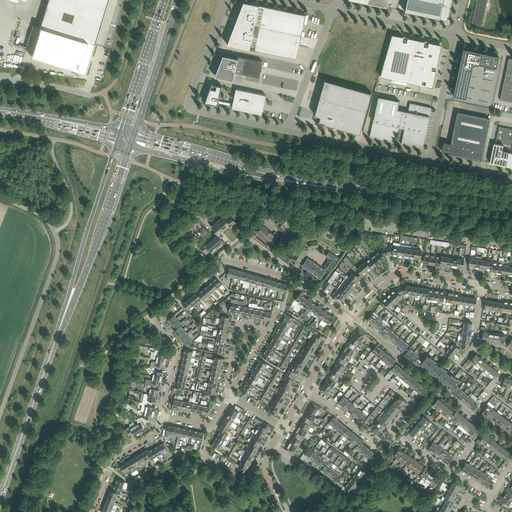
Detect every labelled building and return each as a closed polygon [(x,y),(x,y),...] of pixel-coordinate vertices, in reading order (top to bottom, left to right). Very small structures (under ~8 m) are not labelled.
[(86,73),(95,44),(108,0),(48,0),(40,27),(39,27),(33,25),(26,47),(19,44),(18,45),(26,47),(30,35),(37,37),(31,56),(77,70),(77,72),(85,74),(86,73)] [(449,16),(452,0),(407,0),(405,11),(444,19),(448,20),(449,16)] [(482,27),(487,0),(476,0),(471,25),(482,27)] [(236,23),(301,37),(306,15),(244,2),(242,6),(236,23)] [(301,37),(236,23),(231,36),(227,45),(297,59),(301,37)] [(434,82),(441,50),(442,45),(437,44),(419,40),(414,39),(392,34),(380,76),(428,86),(433,87),(434,82)] [(464,48),(463,50),(461,62),(462,62),(456,91),(455,91),(453,96),(456,96),(456,95),(464,97),(464,98),(466,98),(473,65),(475,65),(476,63),(497,68),(497,66),(496,66),(498,59),(499,59),(499,56),(464,48)] [(234,80),(234,79),(235,72),(260,77),(263,62),(238,56),(238,58),(223,55),(215,76),(216,77),(234,80)] [(511,102),(511,58),(509,58),(500,99),(511,102)] [(319,122),(360,134),(372,93),(325,80),(315,115),(321,116),(319,122)] [(233,106),(232,108),(262,114),(266,95),(249,92),(236,89),(233,104),(219,101),(222,86),(215,84),(214,84),(213,84),(209,101),(217,104),(216,105),(218,105),(219,103),(233,106)] [(391,142),(400,127),(403,111),(398,109),(400,101),(378,96),(374,118),(370,137),(391,142)] [(408,112),(403,111),(400,127),(405,128),(401,144),(423,148),(432,107),(410,103),(408,112)] [(481,161),(490,119),(458,112),(451,144),(444,142),(442,151),(455,153),(454,154),(481,160),(481,161)] [(490,162),(511,167),(511,152),(502,150),(503,146),(504,145),(494,143),(490,162)] [(224,216),(211,226),(217,234),(230,223),(232,227),(234,226),(233,225),(236,222),(230,214),(227,216),(228,218),(227,219),(224,216)] [(282,218),(275,223),(278,227),(278,228),(286,238),(302,225),(288,219),(286,217),(283,219),(282,218)] [(256,231),(272,245),(279,235),(275,231),(273,234),(262,225),(256,231)] [(203,244),(200,247),(206,254),(209,252),(208,251),(209,249),(212,253),(225,242),(219,235),(206,245),(204,242),(202,243),(203,244)] [(339,246),(346,251),(349,246),(343,241),(339,246)] [(390,244),(389,248),(386,249),(388,254),(392,253),(392,256),(398,256),(399,247),(400,243),(393,242),(393,245),(390,244)] [(291,258),(299,264),(309,249),(301,244),(291,258)] [(380,250),(379,250),(375,254),(381,261),(385,257),(384,256),(388,254),(386,249),(380,250)] [(420,260),(421,259),(424,260),(424,254),(422,253),(422,251),(416,250),(415,259),(420,260)] [(338,258),(329,251),(326,256),(329,258),(323,267),(329,271),(338,258)] [(375,254),(371,257),(377,265),(381,261),(375,254)] [(371,257),(366,261),(372,268),(377,265),(371,257)] [(326,270),(307,258),(302,266),(320,278),(326,270)] [(366,261),(362,265),(368,272),(372,268),(366,261)] [(363,276),(368,272),(362,265),(357,268),(359,271),(363,275),(363,276)] [(226,279),(228,280),(232,281),(233,277),(235,269),(229,268),(226,279)] [(233,277),(232,281),(234,281),(235,278),(239,279),(241,271),(235,269),(233,277)] [(241,279),(244,281),(247,273),(241,271),(239,279),(238,282),(240,283),(241,279)] [(360,278),(363,275),(359,271),(355,274),(353,272),(350,277),(349,277),(357,283),(361,278),(360,278)] [(244,281),(243,284),(246,285),(249,286),(250,282),(253,274),(247,273),(244,281)] [(250,282),(249,286),(251,286),(252,283),(256,284),(258,276),(253,274),(250,282)] [(347,275),(344,280),(354,287),(357,283),(349,277),(350,277),(347,275)] [(256,292),(256,291),(258,284),(262,285),(264,278),(258,276),(256,284),(254,290),(254,291),(256,292)] [(212,282),(217,288),(220,291),(221,290),(219,287),(222,284),(217,278),(212,282)] [(260,291),(262,292),(264,286),(268,287),(270,279),(264,278),(262,285),(260,291)] [(266,294),(268,294),(270,288),(273,289),(274,289),(276,281),(270,279),(268,287),(266,294)] [(344,280),(340,284),(350,292),(354,287),(344,280)] [(273,289),(272,292),(275,293),(276,289),(279,290),(282,283),(276,281),(274,289),(273,289)] [(219,296),(214,291),(217,288),(212,282),(208,286),(213,292),(218,298),(219,296)] [(328,282),(322,289),(325,291),(328,293),(330,291),(327,289),(331,284),(328,282)] [(282,283),(279,290),(278,294),(280,295),(281,291),(285,292),(288,285),(282,283)] [(339,290),(347,296),(350,292),(340,284),(337,289),(339,290)] [(400,288),(402,294),(402,293),(402,295),(404,294),(410,295),(411,286),(405,285),(405,286),(400,288)] [(213,292),(208,286),(204,289),(211,298),(212,297),(210,295),(213,292)] [(395,289),(390,293),(397,300),(401,296),(399,294),(402,294),(400,288),(395,289)] [(204,289),(200,292),(205,298),(208,296),(210,299),(211,298),(204,289)] [(203,306),(204,306),(199,300),(202,298),(208,306),(210,304),(205,299),(205,298),(200,292),(199,290),(193,295),(203,306)] [(343,301),(347,296),(339,290),(336,295),(334,293),(331,296),(336,300),(338,297),(343,301)] [(294,308),(296,309),(305,297),(302,295),(303,293),(301,291),(295,300),(298,302),(295,306),(294,308)] [(447,301),(453,302),(454,293),(454,292),(453,292),(452,291),(451,292),(448,292),(448,293),(445,292),(444,298),(444,301),(443,303),(445,304),(445,301),(447,301)] [(390,293),(386,297),(393,304),(397,300),(390,293)] [(193,295),(188,299),(196,308),(197,307),(194,304),(197,302),(202,308),(203,306),(193,295)] [(296,310),(298,311),(303,305),(305,307),(311,299),(309,297),(308,299),(305,297),(296,309),(296,310)] [(388,308),(392,304),(393,304),(386,297),(382,301),(388,308)] [(190,308),(193,306),(195,309),(196,308),(188,299),(183,304),(190,313),(192,311),(190,308)] [(238,300),(235,299),(234,304),(231,303),(228,313),(231,314),(231,312),(235,313),(236,305),(237,305),(238,300)] [(308,309),(305,313),(307,314),(315,304),(312,302),(313,300),(311,299),(305,307),(308,309)] [(240,301),(238,300),(237,305),(236,305),(235,313),(238,313),(238,315),(240,316),(243,301),(241,301),(240,301)] [(255,302),(253,302),(253,303),(252,303),(251,308),(248,307),(247,315),(250,316),(250,318),(252,318),(255,304),(255,302)] [(255,304),(252,318),(254,319),(255,317),(258,318),(260,310),(257,309),(258,303),(255,302),(255,304)] [(315,304),(307,314),(309,316),(312,312),(315,314),(321,306),(319,304),(318,306),(315,304)] [(264,306),(263,310),(260,310),(258,318),(262,318),(261,320),(264,321),(267,306),(264,306)] [(270,307),(267,306),(264,321),(266,321),(267,319),(270,320),(272,312),(269,312),(270,307)] [(315,320),(317,322),(320,318),(324,311),(322,309),(323,307),(321,306),(315,314),(317,316),(315,320)] [(319,325),(320,326),(321,325),(322,325),(329,315),(326,312),(328,311),(325,309),(324,311),(320,318),(322,320),(319,323),(320,323),(319,325)] [(168,320),(171,323),(185,312),(185,311),(177,318),(174,315),(168,320)] [(186,313),(185,312),(171,323),(175,327),(181,322),(179,319),(186,313)] [(377,318),(378,316),(374,312),(367,320),(372,324),(377,318)] [(286,317),(284,320),(297,327),(298,325),(292,321),(294,318),(285,313),(284,315),(286,317)] [(216,317),(216,320),(231,324),(231,321),(229,321),(230,317),(222,315),(221,318),(216,317)] [(332,317),(329,315),(322,325),(324,327),(327,323),(330,325),(336,316),(333,315),(332,317)] [(377,318),(372,324),(376,328),(383,320),(378,316),(377,318)] [(383,320),(376,328),(381,332),(386,326),(388,323),(383,319),(383,320)] [(175,327),(173,329),(177,334),(186,326),(183,328),(181,326),(185,322),(184,320),(181,322),(175,327)] [(213,320),(213,323),(215,323),(220,324),(219,327),(227,329),(228,326),(230,326),(231,324),(216,320),(216,321),(213,320)] [(295,330),(297,327),(284,320),(282,323),(280,322),(279,324),(288,329),(289,326),(295,330)] [(280,327),(278,330),(289,336),(290,334),(286,332),(288,329),(279,324),(278,326),(280,327)] [(193,330),(192,329),(187,333),(185,330),(187,328),(186,326),(177,334),(182,339),(193,330)] [(384,337),(391,330),(386,326),(381,332),(384,334),(382,336),(384,337)] [(457,327),(457,329),(459,329),(459,330),(463,330),(462,334),(470,335),(471,329),(463,328),(457,327)] [(483,335),(482,340),(488,341),(489,332),(484,331),(485,327),(482,327),(480,335),(483,335)] [(353,336),(361,342),(367,334),(359,329),(355,333),(353,336)] [(193,330),(182,339),(186,345),(197,335),(196,334),(196,333),(191,338),(188,335),(193,331),(193,330)] [(288,338),(290,340),(291,338),(289,336),(278,330),(276,333),(274,332),(273,334),(282,339),(283,337),(287,339),(288,338)] [(386,339),(388,337),(390,339),(395,333),(391,330),(384,337),(386,339)] [(252,341),(256,334),(250,331),(247,338),(252,341)] [(315,331),(310,339),(319,344),(323,336),(318,333),(315,331)] [(213,335),(217,336),(217,339),(225,341),(225,337),(228,338),(228,335),(213,332),(213,335)] [(400,337),(395,333),(390,339),(395,343),(400,337)] [(285,348),(287,346),(284,345),(284,344),(280,342),(282,339),(273,334),(272,336),(274,337),(272,340),(283,347),(285,348)] [(417,339),(421,343),(425,339),(420,335),(417,339)] [(356,349),(361,342),(353,336),(350,341),(348,343),(352,346),(356,349)] [(400,337),(395,343),(400,347),(405,341),(400,337)] [(216,342),(209,340),(208,343),(211,344),(223,347),(225,347),(226,345),(224,344),(225,341),(217,339),(216,342)] [(310,339),(307,343),(316,348),(319,344),(310,339)] [(460,346),(468,347),(469,341),(461,340),(458,339),(457,341),(461,342),(460,346)] [(277,347),(281,349),(283,347),(272,340),(270,343),(268,342),(267,344),(276,350),(277,347)] [(409,345),(405,341),(400,347),(402,349),(401,351),(403,353),(409,345)] [(208,343),(207,346),(215,348),(214,351),(224,353),(225,351),(223,350),(223,347),(211,344),(208,343)] [(312,352),(313,353),(316,348),(307,343),(305,348),(312,352)] [(343,351),(352,356),(356,349),(352,346),(348,343),(346,346),(345,348),(343,351)] [(372,351),(377,355),(382,349),(379,347),(380,345),(378,343),(372,351)] [(449,348),(456,353),(460,349),(453,343),(451,347),(448,344),(446,346),(449,348)] [(268,347),(266,351),(277,357),(279,359),(281,360),(282,358),(281,357),(278,355),(274,352),(276,350),(267,344),(266,346),(268,347)] [(312,352),(305,348),(304,347),(301,351),(310,356),(312,352)] [(456,353),(449,348),(447,351),(442,347),(440,349),(442,351),(453,360),(455,358),(453,356),(456,353)] [(409,348),(404,354),(409,358),(414,352),(409,348)] [(156,349),(155,355),(157,355),(156,359),(166,361),(167,355),(161,354),(162,351),(156,349)] [(386,353),(382,349),(377,355),(381,359),(386,353)] [(193,351),(185,350),(184,356),(192,358),(200,360),(201,357),(192,355),(193,351)] [(275,360),(277,357),(266,351),(264,354),(262,352),(261,355),(269,360),(271,357),(275,360)] [(310,356),(301,351),(299,356),(307,361),(310,356)] [(339,359),(347,364),(352,356),(343,351),(339,359)] [(414,352),(409,358),(414,362),(419,356),(414,352)] [(381,359),(386,363),(391,357),(386,353),(381,359)] [(471,361),(475,364),(480,357),(476,354),(473,357),(471,356),(466,362),(469,364),(471,361)] [(424,360),(421,364),(424,367),(425,366),(429,369),(428,370),(435,375),(435,374),(439,377),(438,378),(443,382),(445,384),(446,383),(450,386),(449,387),(452,390),(456,385),(457,385),(459,382),(457,380),(458,379),(451,374),(450,375),(449,374),(446,372),(447,371),(427,355),(423,360),(424,360)] [(190,363),(190,364),(197,365),(197,363),(191,361),(192,358),(184,356),(182,362),(190,363)] [(307,361),(299,356),(296,360),(305,365),(307,361)] [(419,356),(414,362),(419,366),(421,364),(424,360),(423,360),(419,356)] [(473,366),(477,369),(479,367),(485,361),(484,361),(483,359),(484,358),(482,356),(480,357),(475,364),(473,366)] [(396,361),(391,357),(386,363),(391,367),(396,361)] [(153,361),(151,362),(150,367),(152,367),(158,369),(159,366),(165,367),(166,361),(156,359),(156,362),(153,361)] [(257,365),(270,373),(272,371),(265,367),(267,364),(258,359),(257,361),(259,362),(257,365)] [(333,367),(334,367),(343,372),(347,364),(339,359),(337,361),(336,364),(335,363),(333,367)] [(485,361),(479,367),(483,371),(489,364),(487,363),(488,361),(486,359),(484,361),(485,361)] [(293,364),(301,369),(302,370),(305,365),(296,360),(293,364)] [(182,362),(181,368),(189,369),(189,370),(192,370),(193,370),(195,371),(196,369),(189,367),(190,364),(190,363),(182,362)] [(221,368),(222,364),(209,362),(208,364),(213,365),(213,368),(222,371),(223,368),(221,368)] [(483,371),(487,374),(493,368),(491,366),(493,364),(490,362),(489,364),(483,371)] [(391,370),(396,374),(401,367),(396,363),(391,370)] [(292,364),(290,368),(298,373),(301,369),(293,364),(292,364)] [(270,374),(272,376),(273,375),(270,373),(257,365),(255,368),(253,367),(252,369),(261,375),(263,372),(267,374),(269,376),(270,374)] [(158,369),(152,367),(150,367),(149,367),(147,369),(150,374),(152,373),(152,374),(153,373),(152,376),(162,379),(163,373),(158,371),(158,369)] [(330,375),(334,377),(338,380),(343,372),(334,367),(331,372),(330,375)] [(405,371),(401,367),(396,374),(400,377),(405,371)] [(192,374),(191,374),(192,370),(189,370),(189,369),(181,368),(180,373),(188,375),(191,376),(192,374)] [(298,373),(290,368),(286,374),(294,379),(296,376),(297,376),(298,373)] [(497,371),(493,368),(487,374),(492,378),(493,377),(495,379),(499,374),(497,372),(497,371)] [(253,372),(251,375),(263,383),(264,384),(266,381),(263,380),(259,377),(261,375),(252,369),(251,371),(253,372)] [(405,371),(400,377),(405,381),(410,375),(405,371)] [(187,379),(188,375),(180,373),(179,380),(186,381),(192,382),(193,380),(187,379)] [(206,376),(211,377),(210,380),(220,382),(220,380),(218,379),(219,376),(207,373),(206,376)] [(294,379),(286,374),(283,379),(284,380),(291,384),(292,384),(293,382),(294,379)] [(263,386),(264,384),(263,383),(251,375),(249,378),(247,377),(246,380),(255,385),(256,382),(263,386)] [(324,382),(325,383),(333,387),(338,380),(334,377),(330,375),(328,377),(327,379),(326,379),(324,382)] [(405,381),(410,385),(415,379),(410,375),(405,381)] [(507,387),(508,387),(511,379),(511,376),(508,375),(508,378),(505,377),(505,378),(502,377),(500,383),(503,384),(502,387),(507,388),(507,387)] [(148,384),(148,385),(154,386),(155,383),(161,385),(162,379),(152,376),(151,382),(149,382),(148,384)] [(410,385),(414,389),(419,383),(415,379),(410,385)] [(186,385),(186,381),(179,380),(177,386),(189,388),(189,386),(186,385)] [(256,392),(257,390),(253,388),(255,385),(246,380),(245,382),(247,383),(245,386),(256,392)] [(284,380),(282,384),(290,389),(293,385),(292,384),(291,384),(284,380)] [(452,390),(451,391),(456,395),(461,389),(464,386),(463,386),(465,384),(464,382),(459,387),(457,385),(456,385),(452,390)] [(329,395),(333,387),(325,383),(322,388),(320,390),(329,395)] [(424,386),(419,383),(414,389),(419,393),(424,386)] [(145,387),(150,388),(149,394),(158,396),(160,390),(154,389),(154,386),(148,385),(148,384),(145,384),(145,387)] [(279,389),(276,386),(275,387),(287,394),(290,389),(282,384),(279,389)] [(216,391),(217,388),(204,385),(203,388),(208,389),(207,392),(217,394),(218,392),(216,391)] [(340,391),(343,393),(344,392),(349,386),(347,385),(342,390),(341,390),(340,391)] [(260,395),(258,394),(259,394),(256,392),(245,386),(243,389),(241,388),(240,390),(249,395),(250,392),(254,395),(255,394),(259,397),(260,395)] [(429,390),(424,386),(419,393),(424,397),(429,390)] [(277,391),(276,393),(278,394),(285,398),(287,394),(275,387),(274,389),(277,391)] [(181,396),(182,391),(182,389),(180,388),(180,390),(179,390),(177,400),(174,399),(172,409),(174,409),(175,407),(178,408),(181,396)] [(461,389),(456,395),(461,399),(466,393),(468,390),(466,389),(464,391),(461,389)] [(466,393),(461,399),(465,403),(470,397),(473,394),(472,393),(471,392),(469,395),(466,393)] [(144,393),(142,402),(151,404),(151,401),(157,402),(158,396),(149,394),(145,393),(144,393)] [(193,413),(195,414),(198,404),(198,402),(195,401),(196,397),(196,395),(196,394),(196,393),(194,393),(193,396),(190,411),(193,411),(193,413)] [(283,403),(286,399),(285,398),(278,394),(275,398),(283,403)] [(470,397),(465,403),(470,407),(478,398),(473,394),(470,397)] [(193,396),(190,395),(190,397),(189,402),(186,401),(184,411),(186,412),(186,410),(190,411),(193,396)] [(338,402),(343,406),(348,400),(343,396),(338,402)] [(399,396),(396,400),(402,405),(404,404),(406,405),(408,403),(399,396)] [(272,403),(281,408),(283,403),(275,398),(272,403)] [(437,409),(442,402),(444,400),(441,398),(440,400),(438,398),(433,405),(437,409)] [(198,412),(202,413),(204,401),(202,400),(201,405),(198,404),(195,414),(198,415),(198,412)] [(343,406),(348,410),(353,404),(348,400),(343,406)] [(402,405),(396,400),(392,404),(399,410),(400,408),(402,409),(404,407),(402,405)] [(141,410),(142,411),(145,412),(154,414),(156,408),(150,407),(151,404),(142,402),(141,402),(140,404),(142,405),(141,410)] [(281,408),(272,403),(271,402),(268,407),(272,409),(271,412),(276,415),(281,408)] [(359,405),(355,402),(353,404),(348,410),(352,414),(358,408),(359,405)] [(442,402),(437,409),(441,412),(446,405),(447,405),(448,404),(446,402),(444,403),(442,402)] [(313,403),(309,410),(317,415),(322,408),(315,404),(313,403)] [(392,404),(389,409),(396,414),(399,410),(392,404)] [(236,417),(239,419),(240,419),(242,416),(239,415),(241,412),(239,411),(241,408),(236,405),(234,408),(232,407),(229,413),(236,417)] [(446,405),(441,412),(445,415),(451,409),(452,407),(450,405),(448,407),(447,405),(446,405)] [(487,415),(492,408),(488,405),(481,414),(484,416),(485,414),(487,415)] [(384,412),(386,413),(392,418),(396,414),(389,409),(387,407),(384,412)] [(352,414),(357,418),(362,411),(358,408),(352,414)] [(448,421),(450,419),(451,417),(456,410),(454,408),(452,410),(451,409),(445,415),(444,417),(448,421)] [(488,419),(490,417),(492,418),(497,412),(492,408),(487,415),(486,417),(488,419)] [(312,423),(317,415),(309,410),(308,410),(306,413),(307,414),(305,416),(304,418),(312,423)] [(454,422),(455,421),(461,414),(460,414),(456,410),(451,417),(450,419),(454,422)] [(367,415),(362,411),(357,418),(362,422),(367,415)] [(380,415),(382,417),(389,422),(392,418),(386,413),(384,412),(384,411),(380,415)] [(144,418),(141,417),(140,418),(146,423),(147,418),(153,420),(154,414),(145,412),(144,418)] [(465,414),(462,412),(460,414),(461,414),(455,421),(459,424),(465,417),(463,416),(465,414)] [(493,422),(494,420),(496,422),(501,415),(497,412),(492,418),(490,420),(493,422)] [(234,420),(236,417),(229,413),(226,418),(233,422),(236,424),(237,422),(234,420)] [(323,419),(324,420),(327,421),(332,415),(329,413),(323,419)] [(501,415),(496,422),(500,425),(505,418),(501,415)] [(330,424),(333,427),(338,421),(333,416),(326,425),(328,427),(330,424)] [(427,426),(426,426),(429,427),(432,423),(424,416),(422,418),(419,416),(417,418),(420,420),(427,426)] [(467,416),(465,418),(465,417),(459,424),(463,427),(469,421),(468,420),(469,418),(467,416)] [(257,428),(266,433),(270,426),(264,422),(263,425),(261,424),(262,421),(255,417),(254,420),(259,424),(257,428)] [(385,426),(389,422),(382,417),(379,421),(385,426)] [(146,426),(145,424),(146,423),(140,418),(140,419),(139,418),(138,418),(137,419),(138,424),(135,425),(140,434),(146,431),(144,428),(146,426)] [(223,423),(230,427),(229,427),(233,429),(234,427),(231,425),(233,422),(226,418),(223,423)] [(304,418),(303,421),(299,426),(308,431),(312,423),(304,418)] [(501,429),(503,427),(505,428),(510,422),(505,418),(500,425),(499,427),(501,429)] [(414,422),(417,424),(423,430),(426,426),(427,426),(420,420),(418,422),(416,420),(414,422)] [(338,421),(333,427),(331,429),(333,431),(335,428),(338,430),(336,433),(336,434),(343,425),(338,421)] [(385,431),(387,428),(385,426),(379,421),(375,425),(382,431),(383,429),(385,431)] [(463,427),(468,431),(473,424),(469,421),(463,427)] [(230,427),(223,423),(220,428),(232,435),(233,433),(228,430),(229,427),(230,427)] [(411,426),(413,429),(420,434),(423,430),(417,424),(415,426),(412,424),(411,426)] [(477,428),(473,424),(468,431),(471,434),(469,437),(471,439),(476,433),(475,431),(477,428)] [(131,426),(130,425),(129,426),(126,428),(129,433),(132,432),(135,437),(140,434),(135,425),(132,427),(131,426)] [(165,438),(167,439),(168,437),(169,433),(172,434),(174,426),(168,425),(165,438)] [(348,429),(343,425),(336,434),(337,435),(340,432),(343,434),(337,441),(338,442),(348,429)] [(384,432),(382,431),(375,425),(372,430),(378,435),(380,433),(382,435),(384,432)] [(175,435),(178,435),(180,427),(174,426),(172,434),(171,438),(174,438),(175,435)] [(296,431),(295,434),(299,436),(303,439),(308,431),(299,426),(297,429),(298,429),(296,431)] [(177,442),(179,443),(180,436),(184,437),(186,429),(180,427),(178,435),(177,439),(177,442)] [(235,440),(236,438),(232,435),(220,428),(218,430),(220,431),(218,435),(225,439),(227,435),(235,440)] [(253,429),(252,431),(254,432),(263,438),(266,433),(257,428),(256,431),(253,429)] [(422,436),(420,434),(413,429),(412,430),(409,428),(406,430),(416,438),(417,437),(420,439),(422,436)] [(190,438),(192,430),(186,429),(184,437),(183,440),(185,441),(186,437),(190,438)] [(343,444),(344,445),(353,433),(348,429),(338,442),(339,442),(344,436),(347,438),(343,444)] [(196,439),(198,431),(192,430),(190,438),(189,442),(191,442),(192,438),(196,439)] [(198,431),(196,439),(194,447),(194,449),(196,449),(197,443),(198,440),(202,441),(204,433),(198,431)] [(251,437),(253,438),(260,442),(263,438),(254,432),(251,437)] [(359,437),(353,433),(344,445),(345,445),(349,440),(352,442),(350,445),(351,446),(353,443),(359,437)] [(295,434),(293,436),(290,441),(299,446),(303,439),(299,436),(295,434)] [(481,441),(485,444),(490,437),(485,434),(482,437),(481,436),(476,442),(478,444),(481,441)] [(215,440),(222,444),(224,441),(228,442),(229,440),(225,439),(218,435),(215,440)] [(491,435),(490,437),(485,444),(489,447),(494,440),(492,439),(494,437),(491,435)] [(250,436),(249,438),(252,440),(250,442),(259,447),(262,443),(260,442),(253,438),(251,437),(250,436)] [(357,449),(362,443),(364,441),(359,437),(353,443),(357,446),(353,450),(354,452),(357,449)] [(431,450),(434,452),(438,445),(435,443),(437,440),(435,438),(427,450),(430,452),(431,450)] [(231,449),(229,447),(222,444),(215,440),(212,445),(219,449),(221,446),(224,448),(230,451),(231,449)] [(498,444),(494,440),(489,447),(493,450),(498,444)] [(286,449),(294,454),(299,446),(290,441),(288,444),(288,445),(287,447),(286,449)] [(246,443),(245,445),(256,451),(259,447),(250,442),(249,445),(246,443)] [(441,442),(438,445),(434,452),(439,455),(443,449),(443,448),(440,446),(442,443),(441,442)] [(448,442),(445,445),(443,448),(443,449),(439,455),(444,459),(448,452),(445,450),(450,443),(448,442)] [(502,444),(500,442),(498,444),(493,450),(498,454),(503,447),(501,446),(502,444)] [(162,453),(164,456),(167,461),(169,460),(166,455),(164,452),(167,450),(163,443),(158,446),(162,453)] [(366,446),(362,443),(357,449),(360,451),(357,454),(359,456),(362,453),(361,452),(366,446)] [(245,445),(248,447),(245,451),(254,456),(256,451),(245,445)] [(498,454),(502,457),(507,450),(505,449),(507,447),(504,445),(503,447),(498,454)] [(161,458),(159,455),(162,453),(158,446),(153,449),(157,456),(159,459),(161,458)] [(362,458),(363,459),(371,450),(366,446),(361,452),(362,453),(364,455),(362,458)] [(313,461),(318,454),(320,451),(315,447),(308,457),(313,461)] [(394,462),(396,463),(399,459),(398,459),(404,452),(403,452),(401,450),(402,448),(400,447),(393,456),(396,458),(394,462)] [(157,456),(153,449),(150,451),(148,449),(146,450),(150,457),(153,463),(155,461),(153,458),(157,456)] [(448,452),(444,459),(449,462),(454,456),(450,453),(452,450),(450,449),(448,452)] [(149,467),(151,466),(147,459),(150,457),(146,450),(141,453),(145,460),(147,464),(149,467)] [(304,453),(303,454),(301,458),(303,460),(307,455),(309,452),(305,450),(304,453)] [(369,459),(370,459),(375,453),(371,450),(363,459),(364,460),(366,457),(369,459)] [(399,465),(401,467),(404,463),(403,463),(409,455),(408,455),(406,453),(407,451),(405,450),(403,452),(404,452),(398,459),(399,459),(402,461),(399,465)] [(511,454),(507,450),(502,457),(506,460),(503,463),(506,465),(511,459),(509,457),(511,454)] [(245,451),(243,455),(244,456),(252,461),(255,456),(254,456),(245,451)] [(142,462),(145,460),(141,453),(136,456),(140,463),(142,467),(144,466),(142,462)] [(318,454),(313,461),(318,464),(323,458),(325,455),(323,453),(321,456),(318,454)] [(379,457),(375,453),(370,459),(369,459),(366,462),(368,463),(371,460),(374,463),(379,457)] [(404,469),(406,470),(409,466),(408,466),(414,458),(413,458),(411,456),(412,455),(410,453),(408,455),(409,455),(403,463),(404,463),(406,465),(404,469)] [(135,466),(137,470),(138,472),(140,470),(137,465),(140,463),(136,456),(131,459),(135,466)] [(252,461),(244,456),(241,460),(250,465),(252,461)] [(326,460),(323,458),(318,464),(321,466),(320,468),(322,470),(326,463),(329,460),(330,458),(328,457),(326,460)] [(409,472),(411,473),(413,469),(418,462),(415,460),(417,458),(414,457),(413,458),(414,458),(408,466),(409,466),(411,468),(409,472)] [(130,470),(131,473),(137,470),(135,466),(131,459),(126,463),(130,469),(130,470)] [(245,473),(250,465),(241,460),(238,465),(242,467),(240,470),(245,473)] [(334,464),(332,462),(329,460),(326,463),(322,470),(326,473),(331,467),(334,464)] [(422,462),(419,460),(418,462),(413,469),(416,471),(414,475),(416,477),(423,465),(420,463),(422,462)] [(467,472),(471,465),(473,462),(471,461),(469,464),(466,462),(462,469),(467,472)] [(120,466),(123,470),(128,479),(130,478),(128,475),(126,471),(130,470),(130,469),(126,463),(120,466)] [(475,467),(471,465),(467,472),(473,475),(476,468),(477,469),(479,465),(477,464),(475,467)] [(480,470),(477,469),(476,468),(473,475),(478,478),(482,471),(484,468),(486,465),(484,464),(482,467),(480,470)] [(358,469),(356,472),(362,477),(365,474),(366,476),(368,473),(364,470),(357,465),(355,467),(358,469)] [(331,467),(326,473),(331,477),(338,468),(338,467),(337,466),(334,469),(331,467)] [(429,472),(427,470),(428,468),(425,467),(419,476),(422,478),(419,482),(422,484),(425,479),(424,479),(429,472)] [(341,470),(338,468),(331,477),(334,479),(333,481),(335,482),(343,471),(341,470)] [(353,470),(352,472),(355,474),(353,477),(352,477),(359,482),(362,477),(356,472),(353,470)] [(429,472),(424,479),(425,479),(427,481),(424,485),(427,487),(430,483),(429,483),(434,475),(431,473),(433,472),(430,470),(429,472)] [(485,473),(482,471),(478,478),(483,481),(487,474),(489,472),(489,471),(487,470),(485,473)] [(349,482),(355,487),(359,482),(352,477),(353,477),(349,475),(347,473),(345,472),(344,474),(348,477),(351,479),(349,482)] [(487,474),(483,481),(489,484),(494,474),(492,473),(489,472),(487,474)] [(437,475),(435,474),(434,475),(429,483),(430,483),(432,485),(429,489),(432,490),(440,479),(436,477),(437,475)] [(115,485),(123,488),(122,488),(126,489),(127,487),(123,486),(125,482),(117,479),(115,485)] [(448,481),(453,483),(451,487),(458,491),(460,488),(462,489),(463,487),(450,479),(448,481)] [(355,487),(349,482),(346,480),(344,482),(348,484),(345,487),(352,492),(355,487)] [(124,495),(125,493),(121,492),(122,488),(123,488),(115,485),(114,488),(112,488),(111,490),(118,493),(124,495)] [(441,486),(440,488),(448,492),(455,496),(458,491),(451,487),(449,490),(445,487),(445,488),(441,486)] [(118,493),(111,490),(109,496),(116,498),(116,499),(120,500),(120,498),(117,496),(118,493)] [(441,495),(447,499),(447,498),(454,503),(456,500),(453,499),(455,496),(448,492),(446,495),(442,493),(441,494),(438,492),(437,493),(441,495)] [(510,506),(511,503),(511,499),(511,500),(505,495),(503,497),(501,496),(498,501),(507,507),(508,505),(510,506)] [(114,504),(117,506),(118,505),(121,507),(121,505),(118,504),(118,503),(115,502),(116,499),(116,498),(109,496),(106,501),(114,504)] [(455,507),(453,505),(454,503),(447,498),(447,499),(445,502),(441,499),(440,501),(451,508),(453,509),(455,507)] [(440,504),(439,508),(441,509),(446,511),(448,511),(451,508),(440,501),(435,499),(434,501),(439,503),(440,504)] [(115,511),(117,506),(114,504),(106,501),(104,507),(115,511)]
